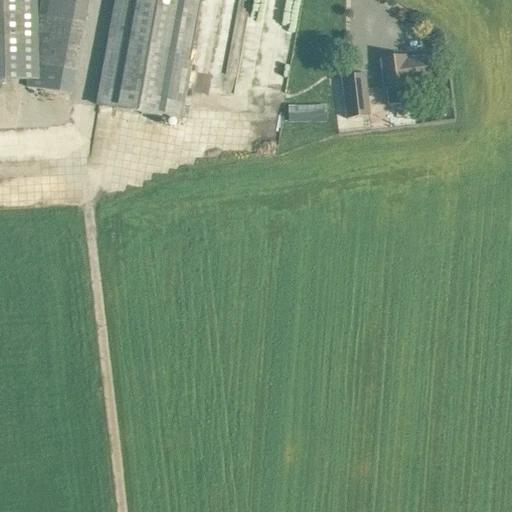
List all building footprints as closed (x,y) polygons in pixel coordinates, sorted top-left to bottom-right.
[(36,28),(35,0),(0,0),(0,81),(26,81),(36,28)] [(25,88),(70,96),(87,0),(40,0),(36,28),(26,81),(25,88)] [(194,0),(119,0),(100,107),(180,122),(191,63),(183,61),(194,0)] [(426,39),(425,45),(431,49),(436,47),(437,41),(432,37),(426,39)] [(405,60),(405,57),(381,60),(385,91),(409,88),(408,84),(432,82),(431,76),(429,57),(405,60)] [(342,78),(347,120),(369,117),(364,75),(342,78)] [(288,106),(288,125),(326,125),(326,106),(288,106)] [(6,155),(6,163),(21,164),(21,161),(40,162),(40,157),(6,155)]
